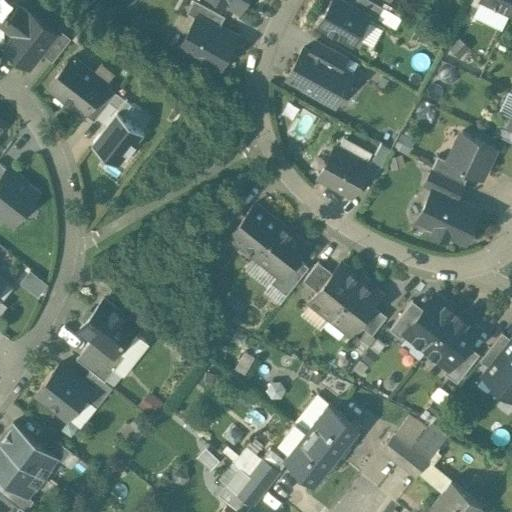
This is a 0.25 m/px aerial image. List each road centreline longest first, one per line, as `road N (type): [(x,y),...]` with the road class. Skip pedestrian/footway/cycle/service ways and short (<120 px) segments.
road 1 (residential): [(287,0),(268,37),(258,88),(261,136),(297,188),(369,242),(418,261),(465,265),(511,242)]
road 2 (residential): [(0,71),(30,98),(69,197),(59,284),(15,359)]
